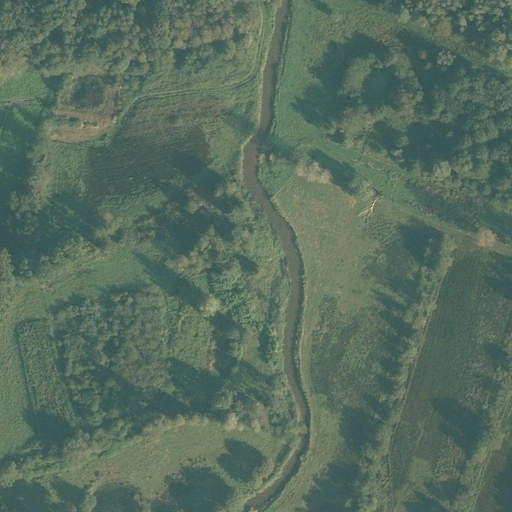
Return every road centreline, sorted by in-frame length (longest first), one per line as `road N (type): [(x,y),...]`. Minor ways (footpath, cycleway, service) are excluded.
road 1 (track): [(259,0),(262,38),(231,171)]
road 2 (track): [(141,0),(89,9),(43,45),(0,58)]
